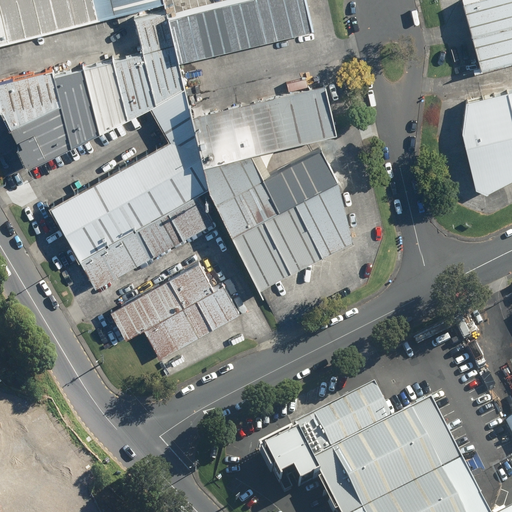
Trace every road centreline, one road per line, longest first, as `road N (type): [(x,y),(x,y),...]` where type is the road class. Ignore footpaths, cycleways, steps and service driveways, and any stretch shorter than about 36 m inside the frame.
road 1 (residential): [(137,451),(223,397),(432,291)]
road 2 (tertiary): [(86,390),(0,246)]
road 3 (residential): [(432,291),(393,138)]
road 4 (residential): [(400,0),(417,60),(393,138)]
road 5 (residential): [(393,138),(366,40),(367,0)]
